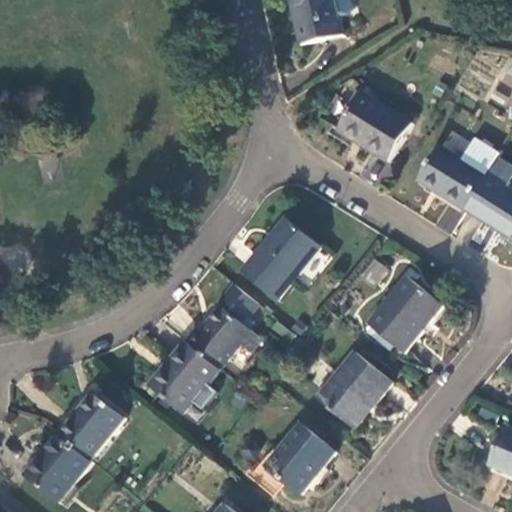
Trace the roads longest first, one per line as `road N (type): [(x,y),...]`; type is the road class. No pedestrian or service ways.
road 1 (residential): [(268,125),(233,208),(167,285),(96,340),(0,362)]
road 2 (residential): [(511,298),(268,125)]
road 3 (residential): [(394,474),(511,304)]
road 4 (residential): [(268,125),(248,0)]
